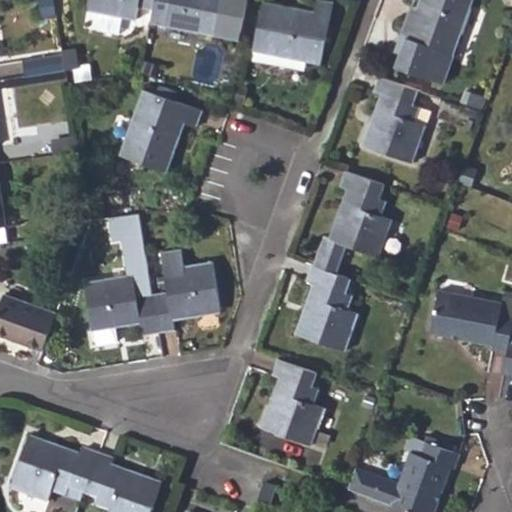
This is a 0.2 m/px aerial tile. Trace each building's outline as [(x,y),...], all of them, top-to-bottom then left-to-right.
[(45,0),(48,12),(55,11),(53,0),(45,0)] [(87,0),(86,8),(99,10),(96,26),(118,31),(121,15),(134,17),(137,4),(153,7),(153,0),(87,0)] [(150,20),(213,32),(238,37),(240,27),(246,0),(153,0),(153,7),(150,20)] [(253,49),(319,63),(332,3),(318,0),(315,0),(313,12),(262,2),(253,49)] [(446,52),(452,54),(471,0),(418,0),(416,7),(406,37),(421,43),(417,55),(401,52),(396,65),(440,82),(446,52)] [(406,37),(416,7),(411,5),(395,50),(401,52),(417,55),(421,43),(406,37)] [(63,46),(63,51),(66,69),(80,67),(76,45),(63,46)] [(25,57),(27,74),(66,69),(63,51),(25,57)] [(452,54),(446,52),(440,82),(442,83),(452,54)] [(378,75),(373,92),(379,94),(362,143),(412,161),(426,123),(414,119),(420,105),(414,103),(418,90),(378,75)] [(231,100),(243,103),(246,88),(234,86),(231,100)] [(119,153),(165,171),(184,122),(195,126),(201,110),(144,88),(119,153)] [(483,109),(487,96),(465,88),(460,101),(483,109)] [(52,140),(54,152),(77,148),(76,136),(52,140)] [(344,169),(339,184),(346,187),(328,238),(379,256),(392,217),(381,213),(386,200),(379,197),(384,183),(344,169)] [(77,256),(85,231),(79,229),(69,253),(77,256)] [(152,293),(158,332),(174,329),(171,316),(220,308),(212,261),(164,269),(167,290),(152,293)] [(310,263),(305,280),(312,283),(295,333),(345,351),(359,312),(348,308),(352,294),(345,292),(350,277),(310,263)] [(152,293),(136,295),(133,274),(84,281),(92,329),(95,329),(97,343),(116,340),(114,325),(139,322),(141,334),(158,332),(152,293)] [(506,352),(511,323),(511,297),(503,295),(501,303),(438,291),(430,333),(492,344),(492,349),(506,352)] [(0,333),(42,349),(55,313),(4,294),(0,303),(0,333)] [(503,374),(511,375),(511,323),(506,352),(503,374)] [(277,358),(272,373),(278,376),(261,426),(311,444),(324,407),(313,403),(317,389),(311,386),(316,372),(277,358)] [(410,451),(420,455),(425,441),(410,435),(405,449),(410,451)] [(83,494),(97,455),(82,449),(79,457),(28,439),(10,489),(47,502),(51,490),(66,495),(68,489),(83,494)] [(349,489),(370,497),(412,511),(433,511),(450,467),(453,468),(459,453),(425,441),(420,455),(410,451),(399,482),(397,488),(381,483),(383,477),(357,467),(349,489)] [(83,494),(96,499),(95,505),(110,511),(109,511),(150,511),(160,485),(110,467),(112,460),(97,455),(83,494)] [(383,477),(381,483),(397,488),(399,482),(383,477)]
